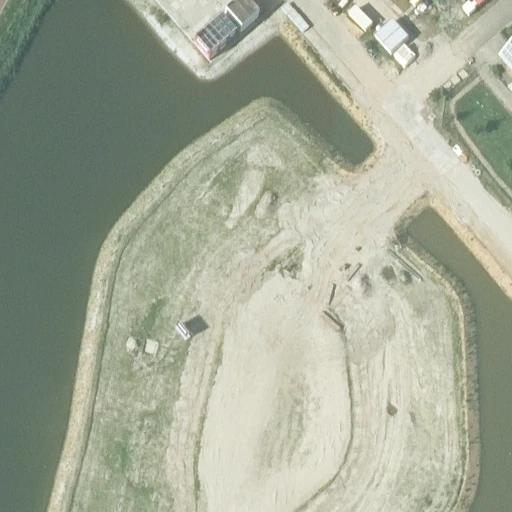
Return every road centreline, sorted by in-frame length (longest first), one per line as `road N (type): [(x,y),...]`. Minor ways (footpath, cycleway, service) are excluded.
road 1 (residential): [(293,264),(326,338),(334,389),(317,472),(268,511)]
road 2 (residential): [(293,264),(247,312),(234,344),(211,472),(220,511)]
road 3 (residential): [(428,162),(293,264)]
road 4 (residential): [(428,162),(511,253)]
